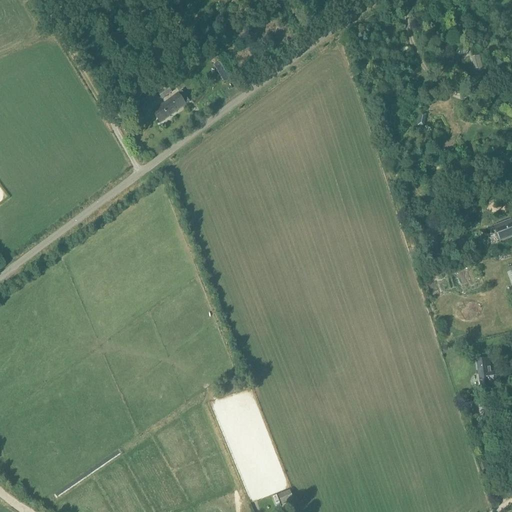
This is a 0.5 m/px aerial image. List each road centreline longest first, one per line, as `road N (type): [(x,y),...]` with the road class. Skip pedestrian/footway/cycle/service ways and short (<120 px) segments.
road 1 (unclassified): [(0,278),(372,0)]
road 2 (track): [(44,0),(139,171)]
road 3 (unknown): [(400,0),(433,94),(457,100),(511,92)]
